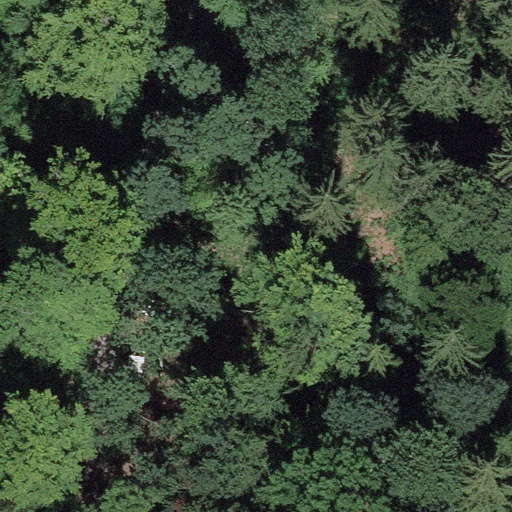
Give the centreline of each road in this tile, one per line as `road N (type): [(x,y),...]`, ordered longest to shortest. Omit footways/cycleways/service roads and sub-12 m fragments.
road 1 (track): [(203,0),(113,299),(90,511)]
road 2 (track): [(0,18),(59,83),(152,153)]
